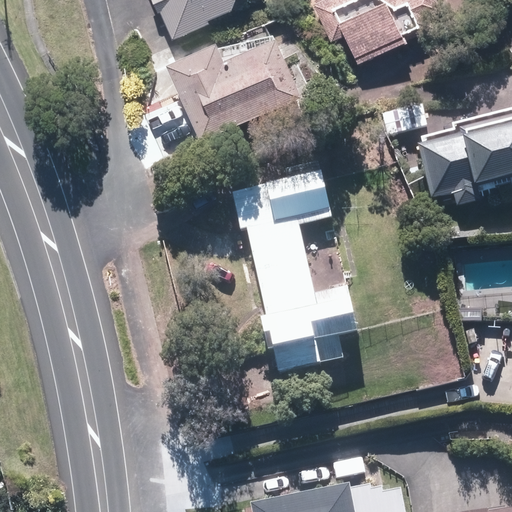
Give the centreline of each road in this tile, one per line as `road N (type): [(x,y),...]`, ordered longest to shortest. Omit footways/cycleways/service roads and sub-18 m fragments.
road 1 (primary): [(103,511),(73,319),(0,124)]
road 2 (unknown): [(93,430),(161,431),(177,511)]
